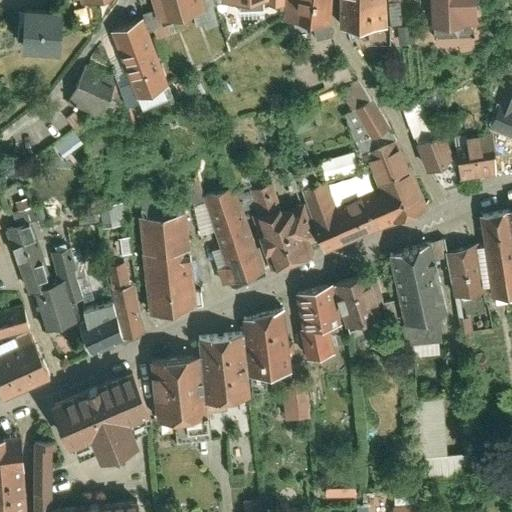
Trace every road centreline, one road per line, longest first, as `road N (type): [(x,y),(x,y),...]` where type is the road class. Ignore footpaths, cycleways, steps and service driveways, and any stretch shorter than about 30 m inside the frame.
road 1 (residential): [(58,380),(233,295),(441,210)]
road 2 (residential): [(330,0),(330,20),(390,110),(441,210)]
road 3 (unclassified): [(119,0),(51,93),(0,134)]
road 4 (unclassified): [(0,234),(58,380)]
